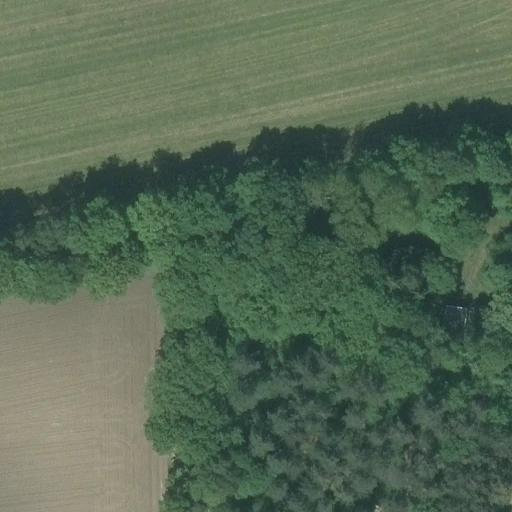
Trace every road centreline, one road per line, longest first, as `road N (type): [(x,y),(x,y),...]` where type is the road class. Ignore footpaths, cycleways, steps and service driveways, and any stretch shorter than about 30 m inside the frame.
road 1 (track): [(511,417),(227,247),(174,234),(0,255)]
road 2 (track): [(433,511),(434,421),(457,379)]
